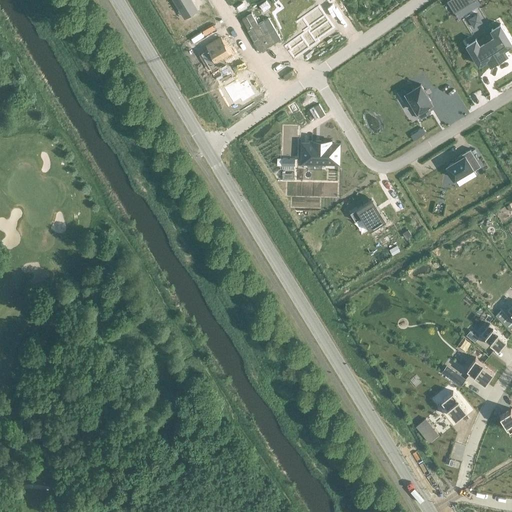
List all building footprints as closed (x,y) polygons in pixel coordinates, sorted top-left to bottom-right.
[(174,0),(181,11),(193,3),(191,0),(174,0)] [(447,0),(454,12),(473,0),(447,0)] [(310,29),(287,45),(292,51),(290,53),(294,59),(309,48),(318,41),(317,39),(329,31),(328,31),(333,28),(330,24),(329,21),(318,7),(314,9),(315,10),(309,14),(303,18),(307,24),(310,29)] [(477,14),(469,19),(474,27),(482,22),(477,14)] [(476,39),(467,45),(479,64),(488,59),(491,64),(507,54),(504,49),(511,44),(511,42),(501,24),(492,30),(495,36),(480,45),(476,39)] [(210,48),(203,53),(212,68),(226,60),(222,55),(229,51),(221,37),(208,45),(210,48)] [(237,79),(224,87),(233,102),(240,98),(242,101),(255,94),(246,80),(240,84),(237,79)] [(421,84),(406,93),(410,99),(408,100),(412,107),(414,105),(417,111),(416,112),(420,118),(431,112),(427,106),(432,103),(421,84)] [(426,132),(423,128),(416,132),(419,136),(426,132)] [(330,141),(313,141),(313,144),(304,143),(304,160),(338,161),(338,144),(330,144),(330,141)] [(447,166),(455,178),(472,168),(474,170),(481,166),(470,149),(457,156),(459,159),(447,166)] [(372,199),(351,212),(356,221),(362,217),(370,230),(387,220),(378,206),(377,207),(372,199)] [(390,250),(393,255),(400,251),(397,246),(390,250)] [(511,319),(501,309),(496,315),(510,329),(511,326),(511,319)] [(490,324),(481,334),(499,348),(507,338),(490,324)] [(470,330),(467,335),(475,342),(479,337),(470,330)] [(476,357),(467,369),(486,382),(494,371),(476,357)] [(458,374),(454,381),(462,385),(465,379),(458,374)] [(453,391),(442,400),(456,418),(467,409),(453,391)] [(500,415),(510,430),(511,428),(511,409),(511,408),(500,415)] [(427,431),(419,436),(423,444),(432,439),(427,431)]
